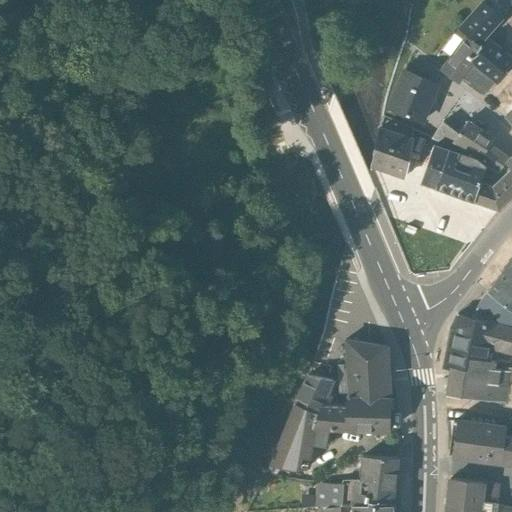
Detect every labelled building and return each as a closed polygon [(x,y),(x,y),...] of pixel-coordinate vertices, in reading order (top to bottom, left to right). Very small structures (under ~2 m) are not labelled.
[(511,0),(487,0),(484,3),(503,18),(511,8),(511,0)] [(486,40),(503,18),(484,3),(481,1),(456,32),(459,33),(464,38),(462,40),(476,51),(486,40)] [(485,97),(495,84),(467,62),(476,51),(462,40),(464,38),(459,33),(440,57),(448,63),(441,72),(460,86),(464,81),(485,97)] [(495,84),(511,62),(511,60),(486,40),(476,51),(467,62),(495,84)] [(387,110),(424,125),(426,120),(440,86),(402,71),(387,110)] [(459,135),(432,115),(430,122),(426,120),(424,125),(420,131),(452,144),(459,135)] [(382,120),(380,130),(414,140),(416,132),(382,120)] [(510,156),(491,145),(495,138),(468,121),(459,135),(452,144),(499,173),(505,166),(502,164),(510,156)] [(414,140),(380,130),(371,169),(405,180),(413,149),(414,140)] [(414,140),(413,149),(431,156),(435,145),(436,140),(419,134),(416,132),(414,140)] [(434,190),(448,150),(435,145),(431,156),(421,185),(434,190)] [(434,190),(473,204),(481,182),(485,170),(474,166),(471,174),(456,169),(461,154),(448,150),(434,190)] [(511,172),(511,153),(510,156),(503,164),(505,166),(508,169),(511,172)] [(499,213),(511,199),(511,172),(508,169),(492,186),(481,182),(473,204),(499,213)] [(511,258),(487,292),(511,309),(511,258)] [(479,304),(473,319),(511,327),(511,309),(487,292),(479,304)] [(465,370),(467,357),(492,361),(493,352),(511,355),(511,327),(473,319),(457,315),(453,329),(445,366),(452,368),(465,370)] [(387,347),(345,340),(346,366),(338,366),(338,381),(312,377),(307,375),(294,403),(318,413),(312,427),(316,429),(328,430),(389,431),(391,397),(387,347)] [(465,370),(452,368),(448,394),(505,403),(511,371),(508,370),(497,368),(498,362),(492,361),(467,357),(465,370)] [(318,413),(294,403),(280,440),(312,451),(314,445),(327,447),(328,430),(316,429),(312,427),(318,413)] [(458,420),(452,460),(500,467),(500,466),(504,436),(506,426),(458,420)] [(511,436),(504,436),(500,466),(511,467),(511,436)] [(312,451),(280,440),(269,467),(288,469),(300,470),(302,458),(311,459),(312,451)] [(389,444),(388,457),(398,457),(400,445),(389,444)] [(328,447),(327,447),(314,445),(312,451),(311,459),(302,458),(300,470),(288,469),(287,479),(313,482),(314,470),(317,471),(325,467),(328,447)] [(340,511),(341,507),(351,507),(351,505),(368,503),(369,500),(393,501),(398,457),(388,457),(351,456),(351,479),(343,479),(343,483),(317,483),(315,497),(302,499),(303,510),(317,508),(316,511),(340,511)] [(450,479),(445,511),(481,511),(484,483),(450,479)] [(483,482),(484,483),(481,511),(498,511),(499,507),(502,484),(483,482)] [(351,505),(351,507),(350,511),(393,511),(393,501),(369,500),(368,503),(351,505)]
